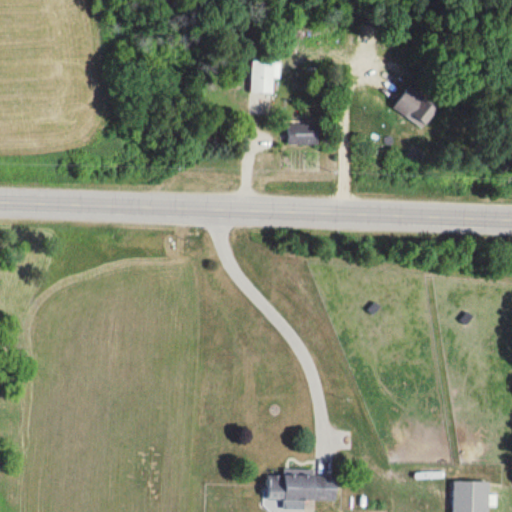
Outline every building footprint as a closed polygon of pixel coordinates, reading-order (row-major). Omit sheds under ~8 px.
[(272,94),(271,63),(249,63),(250,94),(272,94)] [(390,107),(420,128),(435,107),(405,86),(390,107)] [(318,146),(318,124),(286,124),(286,146),(318,146)] [(282,508),(303,509),(304,500),(336,502),(337,476),(283,473),(282,479),(267,478),(266,500),(282,501),(282,508)] [(488,511),(489,481),(451,481),(450,511),(488,511)]
